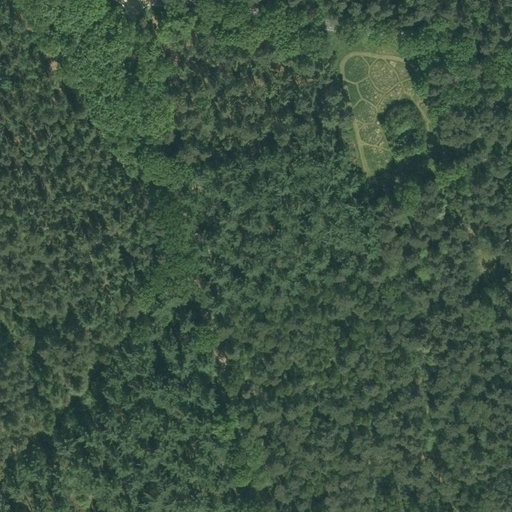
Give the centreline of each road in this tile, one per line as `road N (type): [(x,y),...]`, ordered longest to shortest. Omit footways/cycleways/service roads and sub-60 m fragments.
road 1 (track): [(127,0),(267,511)]
road 2 (tertiary): [(511,50),(166,0)]
